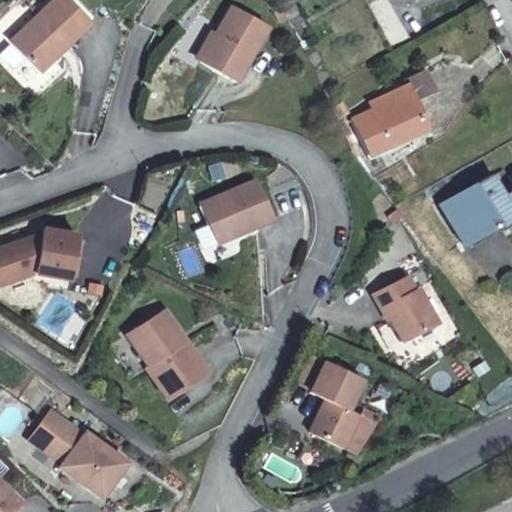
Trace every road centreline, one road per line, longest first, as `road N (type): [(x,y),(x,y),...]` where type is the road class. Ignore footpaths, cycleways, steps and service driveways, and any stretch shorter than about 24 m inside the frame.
road 1 (residential): [(120,158),(207,135),(284,143),(320,175),(323,256),(211,486),(218,511)]
road 2 (residential): [(355,511),(511,430)]
road 3 (residential): [(0,206),(120,158)]
